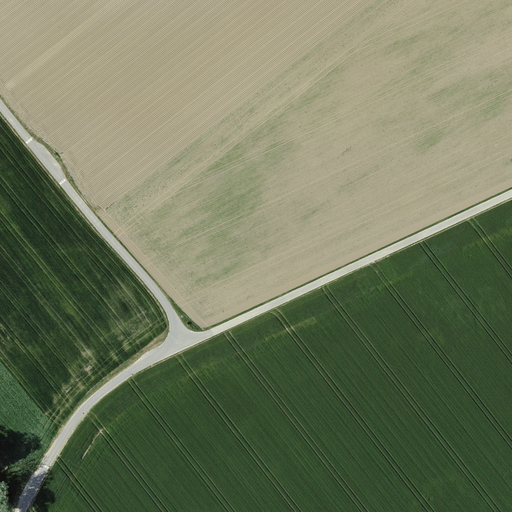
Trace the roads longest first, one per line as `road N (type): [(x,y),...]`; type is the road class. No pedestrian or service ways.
road 1 (unclassified): [(185,343),(511,193)]
road 2 (residential): [(185,343),(153,287),(0,104)]
road 3 (residential): [(20,511),(84,407),(185,343)]
